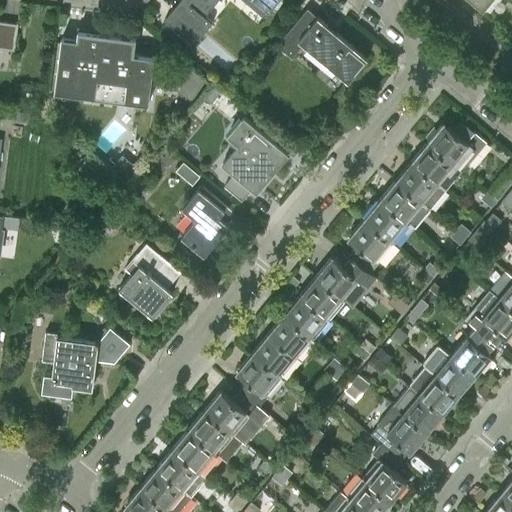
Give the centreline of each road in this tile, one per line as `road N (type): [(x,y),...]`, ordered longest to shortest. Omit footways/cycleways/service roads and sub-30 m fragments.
road 1 (residential): [(66,492),(431,53)]
road 2 (residential): [(429,511),(511,413)]
